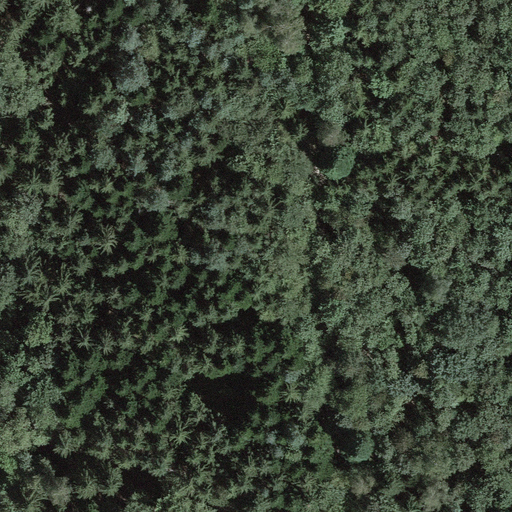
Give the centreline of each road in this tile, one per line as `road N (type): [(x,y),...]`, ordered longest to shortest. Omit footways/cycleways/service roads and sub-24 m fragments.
road 1 (track): [(357,511),(300,196)]
road 2 (track): [(0,429),(200,488),(224,511)]
road 3 (track): [(300,196),(315,0)]
